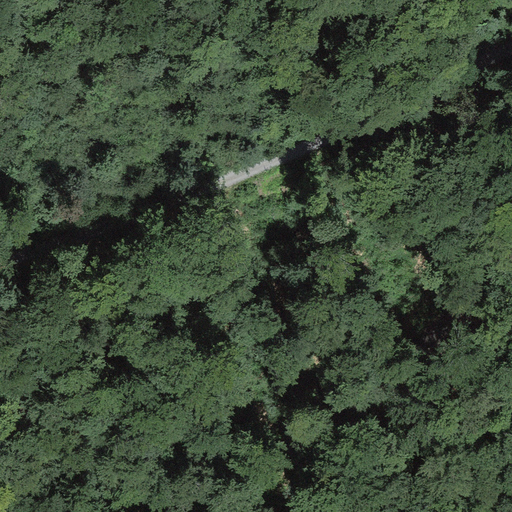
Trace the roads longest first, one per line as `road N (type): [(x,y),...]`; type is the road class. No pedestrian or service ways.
road 1 (track): [(511,44),(0,266)]
road 2 (track): [(209,511),(275,450),(435,343),(511,266)]
